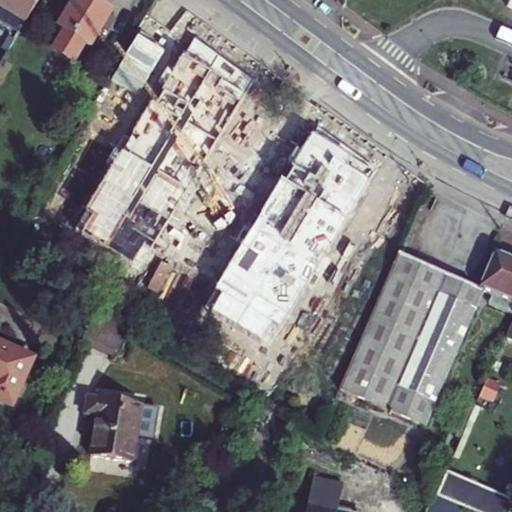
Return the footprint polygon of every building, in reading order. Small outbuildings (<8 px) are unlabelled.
[(0,0),(0,27),(18,38),(40,0),(0,0)] [(89,51),(109,19),(78,0),(77,0),(58,32),(63,36),(52,55),(72,67),(83,48),(89,51)] [(511,0),(495,0),(504,17),(509,15),(511,16),(511,0)] [(98,114),(165,149),(223,39),(202,28),(191,49),(144,25),(98,114)] [(173,137),(145,202),(175,215),(203,149),(173,137)] [(219,268),(282,299),(318,227),(255,196),(219,268)] [(477,300),(476,304),(511,318),(511,267),(492,259),(475,299),(477,300)] [(441,285),(394,266),(337,402),(383,421),(396,392),(441,285)] [(441,285),(396,392),(432,407),(476,304),(477,300),(475,299),(441,285)] [(81,342),(116,359),(129,330),(94,308),(81,342)] [(33,359),(0,343),(0,403),(10,408),(33,359)] [(499,386),(486,381),(479,397),(492,402),(499,386)] [(420,436),(432,407),(396,392),(383,421),(420,436)] [(156,407),(86,398),(83,415),(97,417),(92,454),(134,460),(138,435),(152,437),(156,407)] [(495,496),(444,474),(434,497),(463,510),(467,511),(504,511),(491,506),(495,496)] [(334,511),(341,484),(314,478),(306,511),(334,511)] [(505,511),(510,503),(495,496),(491,506),(504,511),(505,511)] [(434,497),(427,511),(462,511),(463,510),(434,497)]
